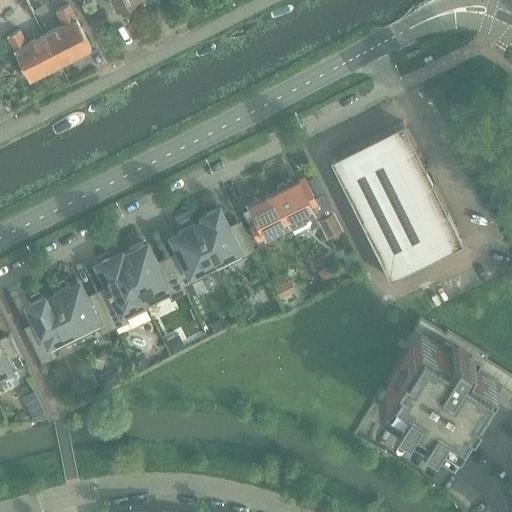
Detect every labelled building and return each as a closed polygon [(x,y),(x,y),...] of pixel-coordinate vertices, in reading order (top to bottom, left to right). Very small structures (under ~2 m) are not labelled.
[(113,0),(119,10),(138,0),(113,0)] [(65,24),(46,34),(61,64),(92,48),(77,18),(76,18),(70,5),(58,11),(65,24)] [(30,80),(61,64),(46,34),(28,44),(21,29),(10,35),(17,49),(15,50),(30,80)] [(403,123),(330,159),(390,278),(462,242),(431,179),(403,123)] [(315,211),(312,204),(317,202),(305,176),(287,185),(283,182),(277,185),(277,190),(273,192),(290,224),(294,233),(309,225),(311,221),(308,215),(315,211)] [(257,222),(250,226),(257,240),(290,224),(273,192),(248,205),(257,222)] [(202,216),(204,220),(196,224),(217,267),(254,249),(240,221),(228,227),(219,208),(217,209),(216,208),(214,209),(215,210),(206,214),(205,213),(204,214),(204,215),(202,216)] [(332,212),(318,219),(328,237),(342,230),(332,212)] [(189,219),(180,224),(181,225),(179,226),(180,227),(178,228),(180,232),(171,236),(179,251),(168,257),(181,285),(182,285),(217,267),(196,224),(194,220),(192,221),(191,220),(190,221),(189,219)] [(172,298),(185,291),(182,285),(181,285),(168,257),(156,263),(146,243),(122,255),(122,254),(121,254),(147,307),(148,307),(147,305),(170,294),(172,298)] [(108,286),(98,291),(115,326),(127,320),(126,318),(147,307),(121,254),(119,255),(118,253),(98,263),(100,266),(99,267),(108,286)] [(291,280),(287,282),(286,281),(274,287),(279,298),(296,289),(291,280)] [(54,288),(54,289),(52,290),(54,294),(76,337),(99,326),(102,332),(115,326),(98,291),(86,297),(79,282),(70,286),(68,282),(66,283),(66,282),(64,283),(63,281),(55,285),(55,287),(54,288)] [(37,321),(25,327),(42,362),(55,355),(52,349),(76,337),(54,294),(46,298),(44,294),(42,295),(41,294),(40,295),(39,293),(30,298),(31,299),(29,300),(30,301),(28,302),(37,321)] [(248,301),(237,307),(242,318),(254,312),(248,301)] [(222,317),(211,322),(215,331),(226,325),(222,317)] [(441,344),(441,343),(421,331),(382,392),(404,405),(415,412),(428,420),(439,428),(458,439),(481,402),(496,378),(493,376),(476,365),(476,366),(464,358),(469,351),(457,343),(452,351),(441,344)] [(0,379),(12,374),(10,369),(22,364),(8,336),(0,339),(0,379)] [(177,336),(164,342),(169,353),(182,346),(177,336)] [(142,351),(130,357),(136,369),(147,363),(142,351)] [(111,370),(98,377),(104,389),(121,380),(117,372),(111,370)] [(93,372),(83,376),(89,388),(98,383),(93,372)] [(35,390),(23,396),(34,418),(46,412),(35,390)]
